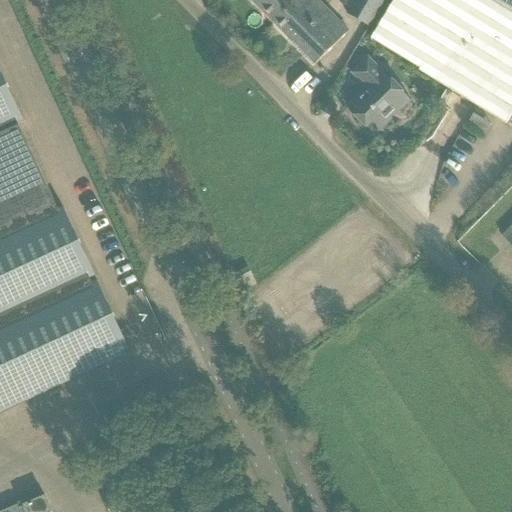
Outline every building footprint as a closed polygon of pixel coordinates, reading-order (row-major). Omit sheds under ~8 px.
[(250,0),(274,24),(297,0),(250,0)] [(313,0),(297,0),(274,24),(315,65),(347,34),(313,0)] [(355,0),(347,14),(369,27),(385,0),(355,0)] [(511,0),(394,0),(371,40),(420,69),(419,71),(506,124),(511,114),(511,0)] [(347,108),(374,135),(401,109),(410,100),(383,73),(382,74),(367,59),(352,73),(367,89),(347,108)] [(0,413),(125,356),(124,353),(129,350),(97,282),(92,284),(90,279),(95,277),(63,208),(58,211),(18,123),(23,121),(0,71),(0,413)] [(511,227),(503,237),(511,246),(511,227)] [(100,470),(111,495),(125,489),(114,464),(100,470)] [(51,511),(45,496),(23,506),(23,507),(19,508),(18,505),(0,511),(51,511)]
